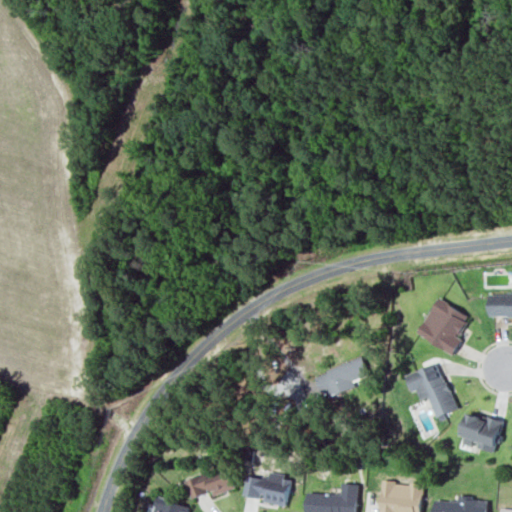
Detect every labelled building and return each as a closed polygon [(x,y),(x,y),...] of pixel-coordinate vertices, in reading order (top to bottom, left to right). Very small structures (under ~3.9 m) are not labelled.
[(511,292),(489,293),(490,316),(511,314),(511,292)] [(418,331),(453,354),(463,339),(458,335),(470,316),(440,296),(418,331)] [(317,375),(324,397),(356,386),(354,380),(364,377),(357,357),(326,368),(327,372),(317,375)] [(437,416),(457,408),(440,361),(406,373),(413,391),(418,389),(422,399),(429,396),(437,416)] [(461,442),(476,446),(476,445),(496,451),(501,434),(505,421),(470,410),(461,442)] [(236,487),(229,465),(186,480),(192,497),(212,490),(214,495),(236,487)] [(263,501),(287,505),(292,476),(271,472),(270,478),(248,474),(244,495),(263,498),(263,501)] [(422,511),(425,483),(383,480),(380,511),(422,511)] [(358,511),(360,483),(342,482),(342,493),(308,491),(306,511),(358,511)] [(148,511),(186,511),(189,505),(158,495),(155,505),(151,503),(148,511)] [(487,511),(490,499),(459,495),(458,501),(436,498),(434,511),(487,511)]
